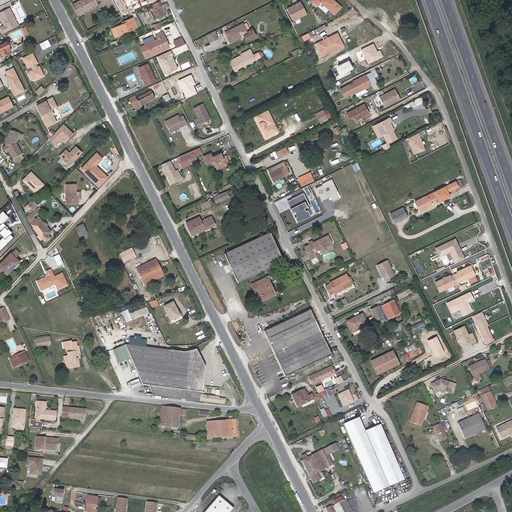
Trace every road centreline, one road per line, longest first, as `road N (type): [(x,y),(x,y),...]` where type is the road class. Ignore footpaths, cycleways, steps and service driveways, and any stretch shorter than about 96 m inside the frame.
road 1 (unclassified): [(419,491),(165,0)]
road 2 (primary): [(53,0),(262,411)]
road 3 (unclassified): [(511,295),(430,80),(355,0)]
road 4 (unclassified): [(0,384),(262,411)]
road 5 (motorway): [(430,0),(511,226)]
road 6 (motorway): [(511,179),(447,0)]
road 7 (unknown): [(371,403),(511,336)]
